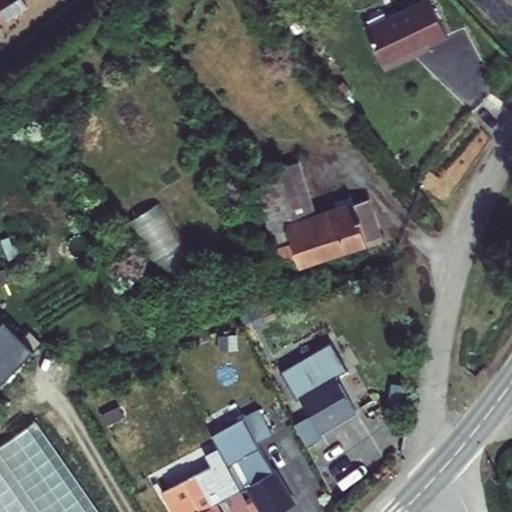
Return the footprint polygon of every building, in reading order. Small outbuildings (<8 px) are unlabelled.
[(354,33),(370,73),(401,60),(400,58),(434,44),(419,7),(354,33)] [(276,238),(257,245),(269,274),(367,235),(351,191),(271,223),(276,238)] [(168,200),(134,216),(162,276),(196,260),(168,200)] [(272,282),(278,298),(294,292),(288,277),(272,282)] [(0,318),(0,378),(33,346),(3,316),(0,318)] [(332,372),(295,392),(310,419),(314,417),(333,452),(367,434),(332,372)] [(263,411),(239,424),(211,439),(215,447),(249,511),(278,511),(294,504),(291,499),(264,511),(237,455),(250,446),(252,449),(263,444),(261,441),(275,434),(263,411)] [(99,511),(37,422),(0,447),(0,511),(99,511)] [(264,511),(291,499),(263,444),(252,449),(250,446),(237,455),(264,511)] [(205,484),(218,505),(226,499),(232,511),(249,511),(215,447),(203,455),(215,477),(205,484)] [(221,511),(218,505),(205,484),(198,472),(167,489),(181,511),(221,511)]
